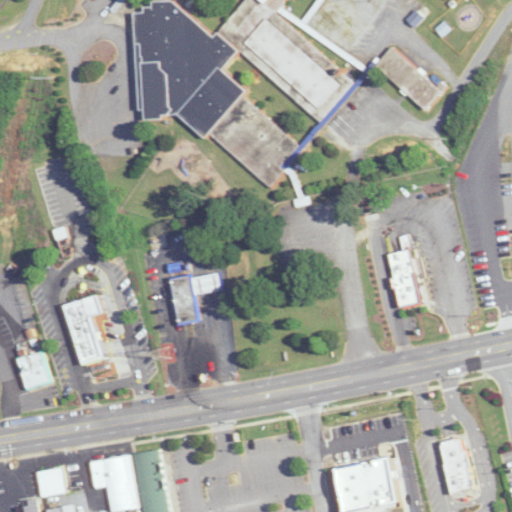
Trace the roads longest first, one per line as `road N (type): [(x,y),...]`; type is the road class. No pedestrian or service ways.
road 1 (primary): [(0,439),(215,401)]
road 2 (primary): [(215,401),(411,361)]
